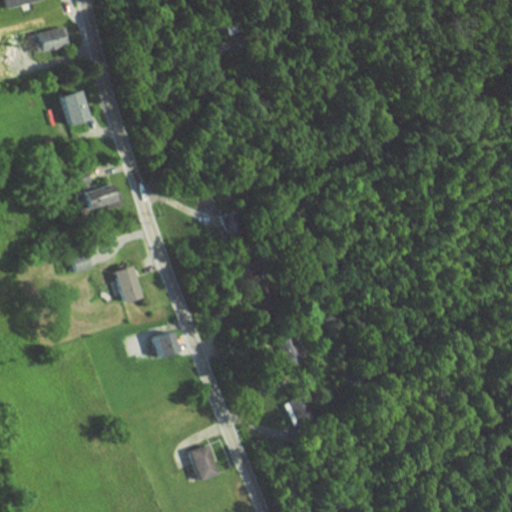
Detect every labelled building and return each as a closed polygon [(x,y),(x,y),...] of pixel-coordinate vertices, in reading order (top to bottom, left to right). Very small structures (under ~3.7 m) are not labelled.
[(25,32),(27,51),(62,47),(60,28),(25,32)] [(60,126),(82,119),(74,89),(51,96),(60,126)] [(71,210),(104,201),(106,209),(119,205),(115,191),(106,193),(103,183),(84,188),(79,169),(67,173),(72,190),(67,192),(71,210)] [(65,256),(68,273),(85,269),(82,252),(65,256)] [(106,272),(117,303),(138,296),(128,265),(106,272)] [(149,357),(170,352),(165,331),(144,337),(149,357)] [(277,343),(288,367),(304,361),(293,336),(277,343)] [(281,405),(287,420),(312,410),(306,394),(281,405)] [(183,452),(193,482),(213,474),(202,444),(183,452)]
